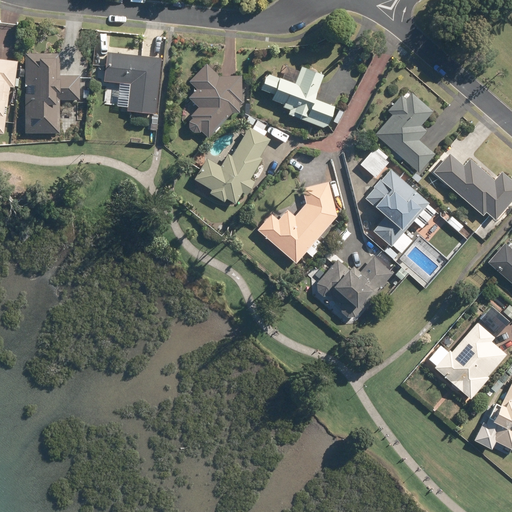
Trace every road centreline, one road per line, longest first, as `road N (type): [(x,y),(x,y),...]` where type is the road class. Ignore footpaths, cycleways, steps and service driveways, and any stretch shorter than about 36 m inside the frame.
road 1 (residential): [(306,0),(264,22),(43,0)]
road 2 (unknown): [(384,35),(336,142),(359,264)]
road 3 (residential): [(511,125),(405,31)]
